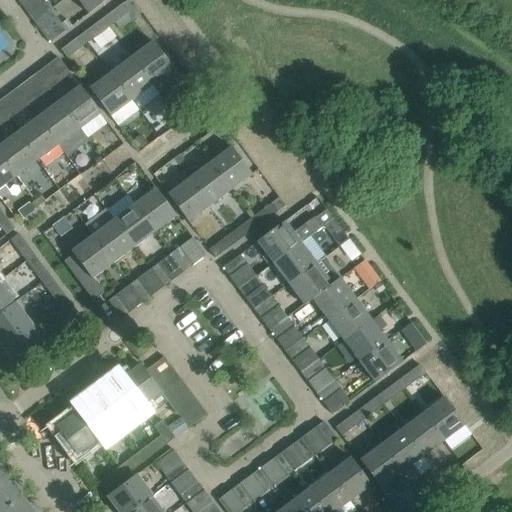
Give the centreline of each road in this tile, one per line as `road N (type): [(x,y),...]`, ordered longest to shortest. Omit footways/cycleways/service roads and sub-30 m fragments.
road 1 (residential): [(151,309),(203,267),(306,408),(220,476),(193,442),(229,412)]
road 2 (residential): [(0,419),(151,309)]
road 3 (residential): [(229,412),(151,309)]
road 4 (residential): [(409,511),(511,435)]
